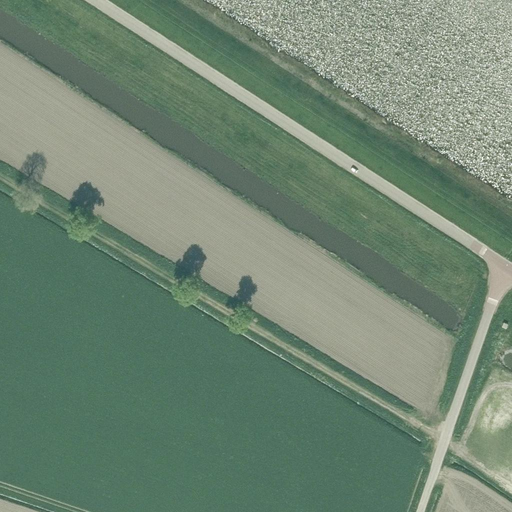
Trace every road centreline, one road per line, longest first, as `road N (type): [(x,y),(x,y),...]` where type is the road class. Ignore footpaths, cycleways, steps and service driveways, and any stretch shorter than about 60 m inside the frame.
road 1 (track): [(443,439),(0,176)]
road 2 (tertiary): [(503,264),(94,0)]
road 3 (track): [(139,0),(511,241)]
road 4 (unclassified): [(419,511),(503,264)]
